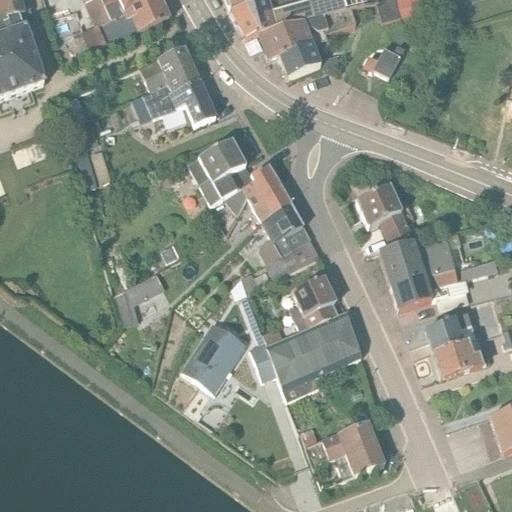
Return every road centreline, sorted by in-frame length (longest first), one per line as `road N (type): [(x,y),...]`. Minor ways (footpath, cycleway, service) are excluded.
road 1 (residential): [(323,124),(308,177),(311,204),(438,498)]
road 2 (secondary): [(323,124),(511,198)]
road 3 (secondary): [(188,0),(251,86),(323,124)]
